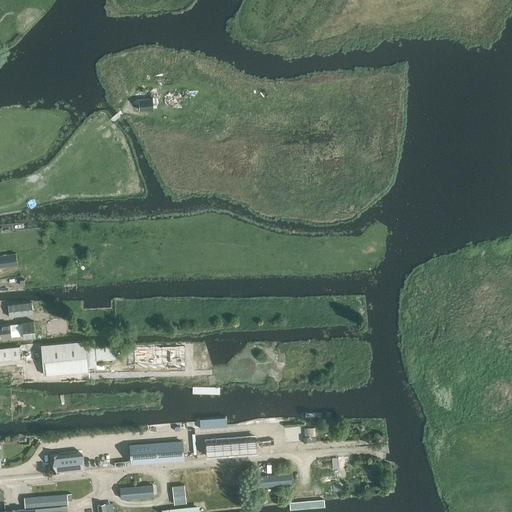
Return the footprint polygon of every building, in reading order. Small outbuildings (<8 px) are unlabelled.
[(139,111),(153,109),(152,99),(138,100),(139,111)] [(16,253),(0,255),(0,267),(18,264),(16,253)] [(32,301),(8,304),(9,317),(33,314),(32,301)] [(35,337),(34,321),(22,322),(23,338),(35,337)] [(0,337),(11,336),(22,335),(21,322),(10,323),(0,324),(0,337)] [(66,322),(46,324),(48,336),(68,334),(66,322)] [(85,340),(41,344),(44,375),(88,370),(85,340)] [(96,346),(97,359),(116,358),(116,345),(96,346)] [(185,346),(136,347),(137,368),(186,367),(185,346)] [(0,359),(21,358),(20,350),(0,351),(0,359)] [(38,351),(25,352),(26,361),(39,360),(38,351)] [(16,364),(0,365),(0,374),(0,375),(1,378),(11,377),(11,381),(25,379),(24,366),(16,364)] [(257,452),(256,436),(206,440),(207,456),(257,452)] [(132,462),(184,458),(183,442),(131,446),(132,462)] [(52,472),(60,471),(71,470),(69,452),(58,453),(50,454),(52,472)] [(319,482),(340,481),(339,469),(319,470),(319,482)] [(260,486),(292,483),(291,473),(259,476),(260,486)] [(172,485),(173,493),(174,504),(186,503),(184,484),(172,485)] [(121,498),(153,495),(153,485),(121,488),(121,498)] [(68,504),(67,500),(67,494),(25,497),(26,508),(68,504)]
